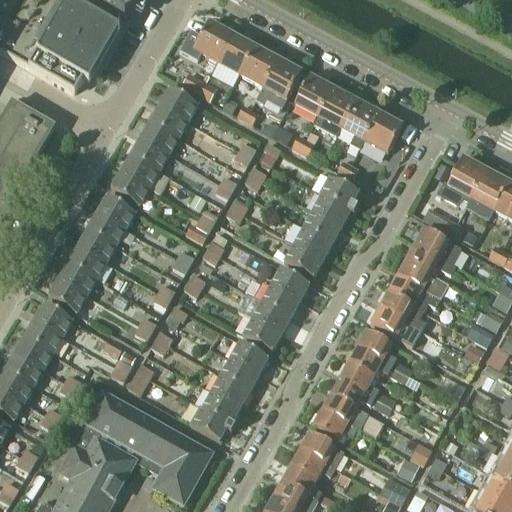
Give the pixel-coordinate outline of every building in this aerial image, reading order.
[(6,0),(0,11),(0,59),(70,100),(71,100),(72,100),(73,100),(73,99),(74,99),(74,98),(119,23),(123,25),(128,22),(148,9),(150,8),(147,2),(145,0),(6,0)] [(207,29),(193,55),(216,68),(230,42),(207,29)] [(230,42),(216,68),(239,80),(253,54),(230,42)] [(253,54),(239,80),(262,92),(276,66),(253,54)] [(276,66),(262,92),(286,105),(300,79),(276,66)] [(308,83),(294,109),(317,122),(331,96),(308,83)] [(198,85),(191,96),(199,101),(205,90),(198,85)] [(205,90),(199,101),(206,105),(213,94),(205,90)] [(168,94),(158,112),(188,129),(198,112),(168,94)] [(331,96),(317,122),(340,134),(354,108),(331,96)] [(11,108),(0,127),(0,224),(53,133),(11,108)] [(354,108),(340,134),(354,141),(349,150),(358,155),(363,146),(377,120),(354,108)] [(243,110),(236,122),(244,126),(250,114),(243,110)] [(149,128),(178,146),(188,129),(158,112),(149,128)] [(250,114),(244,126),(252,131),(258,118),(250,114)] [(377,120),(363,146),(387,159),(401,133),(377,120)] [(139,144),(169,162),(178,146),(149,128),(139,144)] [(298,140),(291,153),(299,157),(305,145),(298,140)] [(130,160),(159,178),(169,162),(139,144),(130,160)] [(305,145),(299,157),(307,162),(313,149),(305,145)] [(242,148),(236,158),(250,166),(255,156),(242,148)] [(268,148),(263,157),(276,164),(281,156),(268,148)] [(233,164),(246,172),(250,166),(236,158),(233,164)] [(121,176),(150,193),(159,178),(130,160),(121,176)] [(467,208),(470,203),(484,177),(461,164),(455,176),(447,190),(443,187),(436,201),(457,212),(463,205),(467,208)] [(342,166),(336,177),(344,182),(350,171),(342,166)] [(438,167),(430,181),(443,187),(447,190),(455,176),(438,167)] [(350,171),(344,182),(351,186),(357,175),(350,171)] [(249,180),(262,188),(266,181),(253,173),(249,180)] [(121,176),(110,194),(140,212),(150,193),(121,176)] [(484,177),(470,203),(493,215),(507,189),(484,177)] [(249,180),(243,189),(257,197),(262,188),(249,180)] [(223,181),(218,191),(231,199),(236,189),(223,181)] [(317,200),(319,201),(349,217),(353,219),(357,213),(351,210),(357,199),(327,182),(317,200)] [(511,191),(507,189),(493,215),(511,225),(511,191)] [(214,198),(227,205),(231,199),(218,191),(214,198)] [(205,206),(195,200),(189,210),(200,216),(205,206)] [(310,217),(340,234),(349,217),(319,201),(310,217)] [(106,202),(95,221),(124,237),(135,219),(106,202)] [(234,205),(229,214),(242,222),(247,213),(234,205)] [(442,227),(445,220),(430,211),(423,226),(438,235),(439,233),(442,235),(445,228),(442,227)] [(239,229),(242,222),(229,214),(225,221),(239,229)] [(200,222),(213,230),(217,223),(204,215),(200,222)] [(310,217),(301,233),(331,249),(340,234),(310,217)] [(87,235),(115,253),(124,237),(95,221),(87,235)] [(190,229),(185,239),(202,250),(213,230),(200,222),(195,231),(190,229)] [(448,226),(443,237),(450,241),(456,230),(448,226)] [(456,230),(450,241),(457,245),(463,234),(456,230)] [(292,250),(322,266),(331,249),(301,233),(292,250)] [(414,250),(454,273),(455,273),(451,271),(460,255),(423,234),(414,250)] [(77,251),(106,269),(115,253),(87,235),(77,251)] [(472,250),(476,242),(468,237),(463,245),(472,250)] [(210,247),(207,254),(220,261),(224,255),(216,250),(218,251),(223,242),(216,239),(212,247),(210,247)] [(283,266),(312,283),(322,266),(292,250),(283,266)] [(414,250),(405,266),(431,281),(435,273),(450,282),(454,273),(414,250)] [(494,250),(488,262),(496,267),(502,255),(494,250)] [(67,269),(96,287),(106,269),(77,251),(67,269)] [(220,261),(207,254),(201,263),(215,271),(220,261)] [(502,255),(496,267),(503,271),(509,259),(502,255)] [(180,257),(176,265),(189,272),(192,267),(194,264),(182,258),(180,257)] [(511,260),(510,260),(503,271),(511,275),(511,260)] [(176,265),(172,273),(173,273),(185,280),(187,277),(189,272),(176,265)] [(396,282),(439,306),(448,290),(431,281),(405,266),(396,282)] [(57,285),(86,303),(96,287),(67,269),(57,285)] [(269,290),(298,308),(308,290),(279,274),(269,290)] [(188,285),(202,293),(205,288),(192,280),(188,285)] [(387,297),(423,317),(427,310),(434,314),(439,306),(396,282),(387,297)] [(222,295),(225,289),(215,284),(212,290),(222,295)] [(57,285),(47,302),(77,319),(86,303),(57,285)] [(196,304),(202,293),(188,285),(182,296),(196,304)] [(495,297),(511,306),(511,294),(500,288),(495,297)] [(161,290),(156,298),(170,306),(174,298),(161,290)] [(260,307),(289,324),(298,308),(269,290),(260,307)] [(387,297),(378,313),(421,337),(426,329),(418,325),(423,317),(387,297)] [(492,310),(505,318),(511,306),(495,297),(498,299),(492,310)] [(152,307),(165,314),(170,306),(156,298),(152,307)] [(237,315),(251,323),(280,340),(289,324),(260,307),(246,300),(237,315)] [(34,325),(63,343),(73,327),(43,309),(34,325)] [(174,312),(169,320),(182,327),(187,319),(174,312)] [(369,329),(396,344),(400,336),(416,345),(430,353),(435,345),(421,337),(378,313),(369,329)] [(479,329),(495,338),(502,325),(487,316),(479,329)] [(142,323),(136,334),(149,342),(155,331),(142,323)] [(251,323),(241,341),(270,357),(280,340),(251,323)] [(34,325),(24,343),(53,359),(63,343),(34,325)] [(471,345),(486,353),(494,340),(478,332),(471,345)] [(133,339),(146,347),(149,342),(136,334),(133,339)] [(159,337),(155,344),(168,352),(172,345),(159,337)] [(356,353),(391,373),(396,364),(387,359),(391,351),(365,337),(356,353)] [(511,359),(511,340),(508,338),(500,352),(511,359)] [(14,359),(44,376),(53,359),(24,343),(14,359)] [(163,361),(168,352),(155,344),(150,353),(163,361)] [(102,355),(117,363),(122,356),(106,347),(102,355)] [(238,347),(228,364),(258,381),(267,364),(238,347)] [(462,361),(477,369),(484,357),(470,348),(462,361)] [(356,353),(348,369),(373,383),(378,375),(387,380),(391,373),(356,353)] [(487,368),(500,375),(509,360),(496,353),(487,368)] [(124,356),(119,365),(130,372),(135,363),(124,356)] [(5,375),(34,393),(44,376),(14,359),(5,375)] [(219,380),(249,396),(258,381),(228,364),(219,380)] [(119,365),(114,373),(126,381),(131,372),(119,365)] [(390,381),(405,390),(409,383),(413,375),(398,367),(390,381)] [(140,369),(135,378),(148,385),(153,376),(140,369)] [(339,384),(374,404),(378,396),(369,391),(373,383),(348,369),(339,384)] [(114,373),(110,381),(122,388),(126,381),(114,373)] [(0,382),(0,394),(24,409),(34,393),(5,375),(0,382)] [(483,375),(473,391),(488,400),(497,383),(483,375)] [(126,394),(139,401),(148,385),(135,378),(126,394)] [(63,388),(76,395),(80,388),(68,380),(63,388)] [(210,396),(240,413),(249,396),(219,380),(210,396)] [(409,383),(405,390),(415,395),(419,388),(409,383)] [(330,400),(356,415),(360,407),(369,412),(370,411),(387,420),(391,413),(376,405),(374,404),(339,384),(330,400)] [(448,393),(461,401),(465,393),(453,386),(448,393)] [(76,395),(63,388),(58,397),(60,398),(57,403),(67,409),(76,395)] [(0,394),(0,418),(14,427),(24,409),(0,394)] [(210,396),(200,413),(230,430),(240,413),(210,396)] [(109,511),(134,468),(159,482),(152,494),(182,511),(211,460),(100,398),(82,431),(84,432),(75,449),(73,449),(56,479),(69,485),(53,511),(52,511),(42,506),(39,511),(109,511)] [(376,405),(391,413),(395,406),(380,398),(376,405)] [(321,416),(356,435),(358,436),(367,421),(356,415),(330,400),(321,416)] [(494,406),(511,415),(511,404),(506,401),(502,408),(494,405),(494,406)] [(509,422),(511,416),(511,415),(494,406),(491,412),(509,422)] [(198,412),(189,430),(219,447),(225,435),(230,438),(234,432),(230,430),(200,413),(200,414),(198,412)] [(44,420),(57,428),(61,421),(48,413),(44,420)] [(321,416),(312,432),(338,447),(343,438),(351,443),(356,435),(321,416)] [(39,430),(51,437),(57,428),(44,420),(39,430)] [(0,450),(10,434),(0,428),(0,450)] [(299,455),(334,475),(343,459),(308,439),(299,455)] [(469,445),(493,458),(497,452),(472,439),(469,445)] [(442,453),(452,459),(457,451),(446,445),(442,453)] [(489,466),(493,458),(469,445),(468,446),(480,453),(477,461),(489,466)] [(511,447),(503,464),(511,469),(511,447)] [(419,470),(421,471),(430,455),(417,448),(408,465),(419,470)] [(25,454),(20,462),(33,470),(37,462),(25,454)] [(299,455),(291,471),(317,485),(321,478),(329,483),(334,475),(299,455)] [(16,471),(28,478),(33,470),(20,462),(16,471)] [(435,462),(431,471),(442,477),(446,469),(435,462)] [(408,465),(404,463),(396,479),(410,487),(419,470),(408,465)] [(511,469),(503,464),(492,483),(511,493),(511,469)] [(282,486),(318,507),(326,511),(334,511),(336,509),(326,504),(326,505),(319,501),(321,498),(312,493),(317,485),(291,471),(282,486)] [(431,471),(427,477),(438,484),(442,477),(431,471)] [(337,485),(346,490),(350,484),(341,479),(337,485)] [(392,508),(397,511),(407,495),(386,483),(377,499),(392,508)] [(511,511),(511,493),(492,483),(484,499),(510,511),(511,511)] [(273,502),(290,511),(314,511),(318,507),(282,486),(273,502)] [(5,487),(0,495),(13,504),(18,495),(5,487)] [(0,495),(0,506),(9,511),(13,504),(0,495)] [(510,511),(484,499),(476,511),(510,511)] [(267,511),(290,511),(273,502),(267,511)]
